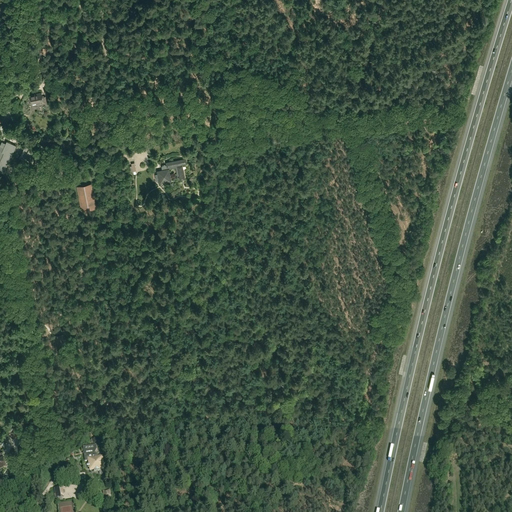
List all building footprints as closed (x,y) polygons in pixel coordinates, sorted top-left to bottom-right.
[(37,94),(30,96),(28,97),(29,103),(31,102),(31,103),(36,102),(36,104),(46,102),(45,96),(42,96),(41,92),(36,93),(37,94)] [(15,122),(6,119),(3,125),(12,128),(15,122)] [(7,141),(6,144),(2,142),(0,144),(0,171),(4,173),(16,146),(7,141)] [(25,146),(19,159),(23,161),(24,159),(36,165),(41,154),(29,149),(29,148),(25,146)] [(186,158),(166,162),(166,165),(165,165),(165,164),(162,165),(162,166),(161,166),(162,169),(157,170),(159,183),(171,181),(169,169),(175,167),(177,176),(178,176),(179,180),(185,179),(182,165),(187,164),(186,158)] [(96,208),(91,183),(76,186),(81,211),(96,208)] [(17,437),(15,428),(10,429),(10,430),(6,430),(6,433),(7,437),(11,436),(12,438),(17,437)] [(83,454),(84,455),(85,461),(89,461),(91,469),(102,467),(101,458),(99,458),(99,456),(98,457),(95,453),(97,449),(96,445),(83,447),(84,452),(83,454)] [(64,496),(62,487),(55,488),(56,498),(64,496)]
